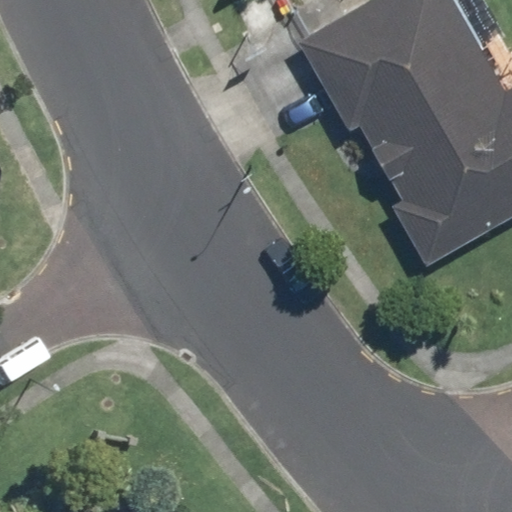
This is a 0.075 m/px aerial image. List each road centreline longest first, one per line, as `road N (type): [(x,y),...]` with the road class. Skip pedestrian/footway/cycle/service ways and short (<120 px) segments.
road 1 (residential): [(423,511),(365,448),(201,217)]
road 2 (residential): [(201,217),(87,0)]
road 3 (residential): [(0,347),(201,217)]
